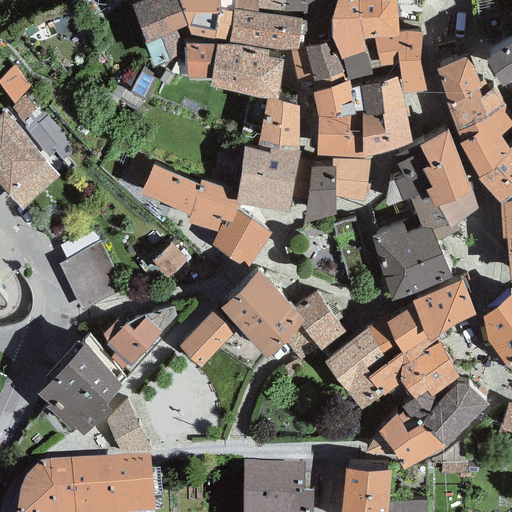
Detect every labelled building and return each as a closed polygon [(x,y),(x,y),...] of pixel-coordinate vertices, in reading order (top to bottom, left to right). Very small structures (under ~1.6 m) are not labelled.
[(175,0),(144,0),(131,6),(146,43),(143,44),(153,67),(179,56),(180,41),(176,30),(186,26),(175,0)] [(175,0),(186,26),(190,35),(214,39),(220,13),(218,0),(175,0)] [(234,0),(218,0),(220,13),(214,39),(229,42),(233,10),(234,0)] [(257,0),(234,0),(233,10),(258,13),(258,9),(257,0)] [(285,0),(257,0),(258,9),(284,11),(285,0)] [(323,0),(285,0),(284,11),(284,12),(319,13),(323,0)] [(336,0),(331,20),(331,38),(340,61),(342,60),(365,53),(363,40),(374,39),(398,36),(398,32),(398,19),(420,23),(422,0),(336,0)] [(258,13),(233,10),(229,42),(278,50),(288,50),(291,50),(298,50),(298,47),(299,43),(299,42),(304,42),(306,21),(301,21),(302,19),(258,13)] [(398,36),(374,39),(380,67),(398,64),(403,93),(426,91),(422,32),(407,31),(398,32),(398,36)] [(331,38),(305,47),(312,77),(315,93),(347,82),(342,60),(340,61),(331,38)] [(511,42),(486,60),(484,61),(502,86),(511,80),(511,42)] [(217,45),(185,44),(187,78),(211,79),(217,45)] [(239,46),(217,45),(211,79),(209,86),(259,99),(266,98),(277,99),(279,92),(283,60),(280,60),(280,53),(239,46)] [(297,80),(312,77),(305,47),(298,47),(298,50),(291,50),(297,80)] [(367,52),(365,53),(342,60),(347,82),(349,81),(350,88),(358,87),(360,87),(374,83),(367,52)] [(437,70),(447,106),(482,87),(468,57),(437,70)] [(29,85),(14,65),(0,76),(0,81),(14,102),(29,85)] [(374,83),(360,87),(366,113),(366,117),(405,107),(397,78),(374,83)] [(312,93),(317,118),(350,119),(350,116),(355,115),(355,112),(362,110),(358,87),(350,88),(349,81),(347,82),(315,93),(312,93)] [(490,83),(482,87),(447,106),(457,133),(503,106),(490,83)] [(299,107),(295,106),(295,95),(279,92),(277,99),(266,98),(256,150),(269,152),(270,150),(299,151),(299,107)] [(36,108),(24,95),(11,106),(22,120),(36,108)] [(503,106),(457,133),(462,143),(459,144),(478,179),(497,168),(509,148),(500,136),(511,126),(511,122),(504,112),(503,106)] [(412,143),(405,107),(366,117),(366,113),(361,114),(362,119),(363,158),(412,143)] [(0,116),(0,184),(22,210),(60,177),(4,113),(0,116)] [(350,119),(317,118),(316,156),(363,158),(362,119),(350,119)] [(447,131),(420,145),(428,166),(422,169),(427,177),(460,165),(447,131)] [(410,199),(426,193),(425,189),(432,187),(427,177),(422,169),(428,166),(420,145),(394,155),(398,164),(396,164),(402,176),(389,183),(383,209),(410,199)] [(511,145),(509,148),(497,168),(478,179),(500,207),(505,202),(511,196),(511,145)] [(288,213),(299,151),(270,150),(269,152),(256,150),(243,147),(238,191),(237,206),(288,213)] [(134,151),(127,170),(141,175),(148,156),(134,151)] [(367,181),(369,160),(332,159),(332,167),(335,166),(334,197),(364,202),(365,196),(367,196),(371,181),(367,181)] [(199,185),(153,165),(140,194),(190,216),(199,185)] [(460,165),(427,177),(432,187),(425,189),(426,193),(434,209),(438,206),(449,227),(456,224),(479,209),(460,165)] [(309,167),(303,225),(336,214),(335,198),(334,197),(335,166),(332,167),(309,167)] [(238,191),(200,181),(199,185),(190,216),(187,223),(218,232),(221,225),(225,227),(229,222),(232,223),(236,211),(237,206),(238,191)] [(426,193),(410,199),(421,228),(430,230),(436,242),(459,232),(456,224),(449,227),(438,206),(434,209),(426,193)] [(511,200),(505,202),(500,207),(502,238),(507,238),(511,238),(511,200)] [(271,233),(236,211),(232,223),(229,222),(225,227),(221,225),(218,232),(212,245),(247,268),(271,233)] [(403,226),(372,238),(391,302),(422,291),(401,235),(406,233),(403,226)] [(406,233),(401,235),(422,291),(452,279),(436,242),(430,230),(421,228),(406,233)] [(99,241),(57,262),(81,309),(123,288),(99,241)] [(186,259),(171,242),(152,258),(167,277),(186,259)] [(219,310),(243,334),(282,295),(258,271),(219,310)] [(475,315),(462,281),(412,302),(413,305),(385,323),(402,353),(403,355),(427,338),(429,342),(436,338),(454,326),(475,315)] [(316,291),(292,307),(303,320),(284,340),(301,362),(319,351),(327,360),(352,340),(316,291)] [(511,360),(511,294),(482,316),(486,342),(506,367),(511,360)] [(292,307),(282,295),(243,334),(267,358),(284,340),(303,320),(292,307)] [(234,332),(212,311),(178,347),(200,368),(234,332)] [(161,333),(145,318),(133,331),(125,324),(123,326),(116,319),(101,335),(108,342),(105,345),(130,367),(161,333)] [(327,360),(324,362),(361,410),(382,395),(367,377),(401,353),(385,323),(382,319),(366,327),(367,328),(352,340),(327,360)] [(86,344),(36,394),(47,404),(44,406),(69,431),(73,427),(83,436),(111,408),(106,402),(122,386),(120,384),(128,375),(88,335),(82,341),(86,344)] [(436,338),(429,342),(427,338),(403,355),(402,353),(401,353),(367,377),(382,395),(383,396),(400,383),(413,399),(415,400),(427,391),(432,398),(434,396),(459,377),(436,338)] [(455,385),(440,401),(467,426),(489,405),(468,385),(455,385)] [(446,447),(467,426),(440,401),(434,396),(432,398),(427,391),(415,400),(413,399),(400,407),(401,409),(421,426),(446,447)] [(114,410),(106,420),(120,452),(153,450),(126,398),(114,410)] [(511,403),(510,403),(501,429),(511,434),(511,403)] [(446,447),(421,426),(401,409),(396,415),(379,432),(366,453),(395,454),(403,470),(446,447)] [(139,511),(153,511),(149,454),(43,460),(38,464),(30,472),(25,478),(21,487),(15,511),(139,511)] [(304,461),(243,461),(242,511),(312,511),(313,489),(304,489),(304,461)] [(391,471),(345,468),(342,499),(388,502),(391,471)] [(387,511),(388,502),(342,499),(341,511),(387,511)] [(427,511),(427,503),(388,502),(387,511),(427,511)]
